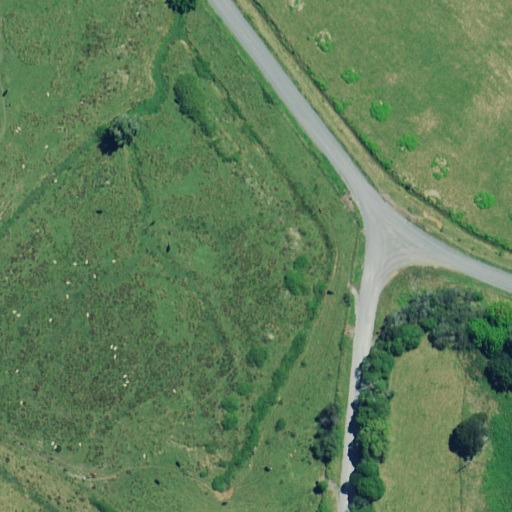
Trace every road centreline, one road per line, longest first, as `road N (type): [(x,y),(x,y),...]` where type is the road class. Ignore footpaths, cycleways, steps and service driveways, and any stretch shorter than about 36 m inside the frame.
road 1 (unclassified): [(397,226),(210,0)]
road 2 (unclassified): [(346,511),(364,324),(397,226)]
road 3 (unclassified): [(511,272),(397,226)]
